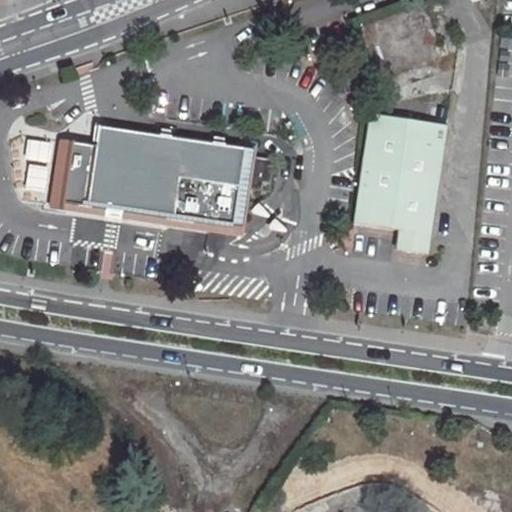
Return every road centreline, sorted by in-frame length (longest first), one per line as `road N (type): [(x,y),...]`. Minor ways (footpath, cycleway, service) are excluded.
road 1 (secondary): [(0,324),(511,409)]
road 2 (secondary): [(511,375),(0,297)]
road 3 (secondary): [(0,50),(137,0)]
